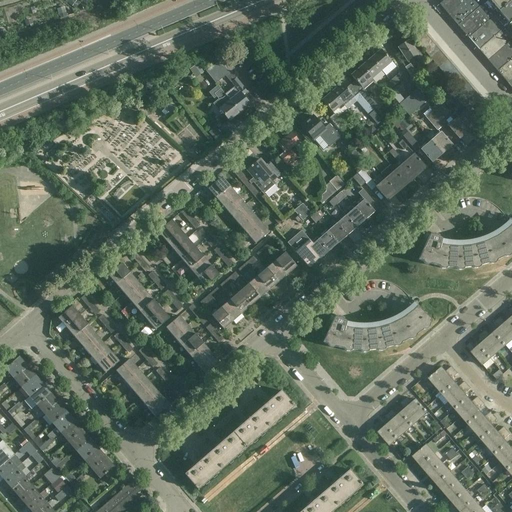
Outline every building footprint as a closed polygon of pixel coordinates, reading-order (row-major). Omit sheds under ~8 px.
[(67,0),(66,1),(75,8),(79,3),(75,0),(67,0)] [(444,0),(439,5),(453,21),(463,12),(459,7),(466,0),(444,0)] [(463,12),(453,21),(458,26),(487,0),(466,0),(459,7),(463,12)] [(511,0),(487,0),(458,26),(469,38),(511,0)] [(511,21),(511,0),(469,38),(479,50),(511,21)] [(65,7),(57,9),(59,15),(67,12),(65,7)] [(511,40),(511,21),(479,50),(488,61),(511,40)] [(412,36),(421,29),(417,24),(408,31),(408,32),(412,36)] [(425,33),(421,29),(412,36),(415,41),(425,33)] [(429,38),(425,33),(415,41),(419,45),(429,38)] [(433,42),(429,38),(419,45),(423,50),(433,42)] [(511,58),(511,40),(488,61),(497,72),(511,58)] [(409,41),(398,48),(407,62),(415,56),(420,63),(424,60),(419,53),(418,54),(409,41)] [(437,47),(433,42),(423,50),(427,55),(437,47)] [(216,84),(230,73),(237,67),(251,56),(243,46),(228,56),(206,71),(216,84)] [(441,51),(437,47),(427,55),(431,59),(441,51)] [(371,58),(382,71),(392,63),(381,50),(371,58)] [(444,56),(441,51),(431,59),(435,64),(444,56)] [(448,60),(444,56),(435,64),(439,68),(448,60)] [(372,80),(382,71),(371,58),(361,67),(372,80)] [(511,80),(511,58),(497,72),(508,84),(511,80)] [(452,65),(448,60),(439,68),(443,73),(452,65)] [(204,70),(198,63),(190,70),(196,77),(204,70)] [(405,68),(412,78),(416,76),(409,65),(405,68)] [(456,70),(452,65),(443,73),(447,77),(456,70)] [(374,81),(372,80),(361,67),(351,76),(363,90),(363,89),(364,90),(364,89),(374,81)] [(460,74),(456,70),(447,77),(451,82),(460,74)] [(464,79),(460,74),(451,82),(455,87),(464,79)] [(395,86),(402,80),(398,75),(391,81),(395,86)] [(246,93),(235,79),(231,82),(236,88),(232,91),(235,96),(230,100),(240,113),(250,105),(242,96),(246,93)] [(468,83),(464,79),(455,87),(457,89),(459,91),(468,83)] [(391,81),(390,81),(386,85),(390,90),(395,86),(391,81)] [(336,89),(332,92),(336,95),(345,106),(347,109),(357,101),(354,98),(354,97),(342,83),(336,89)] [(472,88),(468,83),(459,91),(462,94),(463,96),(472,88)] [(419,88),(399,105),(409,116),(425,103),(427,101),(419,88)] [(476,93),(472,88),(463,96),(467,101),(476,93)] [(229,122),(240,113),(230,100),(220,89),(214,94),(218,99),(213,104),(218,110),(219,110),(229,122)] [(359,93),(372,108),(373,109),(378,106),(364,89),(364,90),(363,89),(363,90),(359,93)] [(464,107),(469,103),(467,101),(463,96),(462,94),(459,91),(457,89),(451,95),(456,101),(457,99),(464,107)] [(340,110),(345,106),(332,92),(322,100),(333,113),(339,108),(340,110)] [(368,114),(373,109),(372,108),(359,93),(354,97),(354,98),(357,101),(368,114)] [(480,97),(476,93),(467,101),(469,103),(471,105),(480,97)] [(484,102),(480,97),(471,105),(475,110),(484,102)] [(161,107),(166,113),(172,106),(167,101),(161,107)] [(488,106),(484,102),(475,110),(479,114),(488,106)] [(492,111),(488,106),(479,114),(483,118),(492,111)] [(447,122),(439,114),(434,108),(433,109),(430,112),(442,126),(447,122)] [(468,109),(458,117),(469,130),(479,122),(468,109)] [(425,116),(430,122),(437,130),(442,126),(430,112),(425,116)] [(334,114),(330,118),(338,128),(343,124),(334,114)] [(450,118),(454,121),(448,126),(459,139),(469,130),(458,117),(455,114),(450,118)] [(324,129),(313,116),(302,126),(314,140),(319,135),(329,147),(341,137),(329,124),(324,129)] [(376,130),(372,125),(367,130),(371,135),(376,130)] [(407,131),(402,135),(408,142),(415,150),(419,146),(412,138),(407,131)] [(285,152),(280,156),(287,165),(297,157),(290,149),(294,146),(298,151),(303,147),(299,142),(292,132),(278,144),(283,151),(285,152)] [(431,141),(442,154),(452,145),(441,133),(436,137),(433,133),(428,137),(431,141)] [(347,150),(352,146),(346,139),(341,143),(347,150)] [(404,151),(408,147),(402,140),(398,144),(404,151)] [(432,162),(442,154),(431,141),(421,150),(432,162)] [(399,155),(393,149),(389,152),(395,159),(399,155)] [(414,154),(404,162),(417,177),(427,168),(414,154)] [(269,169),(260,159),(247,170),(254,177),(249,181),(251,184),(253,183),(263,195),(275,184),(273,181),(281,174),(273,165),(269,169)] [(408,185),(417,177),(404,162),(395,170),(408,185)] [(243,175),(235,165),(231,169),(239,179),(243,175)] [(385,178),(398,193),(408,185),(395,170),(390,165),(381,173),(385,178)] [(362,170),(359,173),(358,174),(367,185),(372,181),(362,170)] [(358,174),(353,178),(361,187),(365,183),(367,185),(358,174)] [(243,175),(239,179),(247,188),(251,184),(249,181),(243,175)] [(345,185),(337,176),(331,181),(338,191),(345,185)] [(230,186),(222,177),(208,189),(216,198),(230,186)] [(388,202),(398,193),(385,178),(375,187),(388,202)] [(259,193),(251,184),(247,188),(255,197),(259,193)] [(216,198),(224,207),(238,196),(230,186),(216,198)] [(362,189),(361,191),(358,193),(361,196),(364,200),(359,204),(356,201),(352,205),(366,220),(375,212),(369,205),(373,201),(362,189)] [(259,193),(255,197),(263,206),(267,202),(259,193)] [(246,205),(238,196),(224,207),(232,216),(246,205)] [(270,205),(267,202),(263,206),(271,215),(275,211),(270,205)] [(311,214),(302,204),(294,211),(302,221),(311,214)] [(246,205),(232,216),(240,225),(254,214),(246,205)] [(366,220),(352,205),(343,213),(356,228),(366,220)] [(285,206),(278,211),(284,218),(290,212),(285,206)] [(193,218),(185,209),(181,212),(189,222),(193,218)] [(275,211),(271,215),(278,224),(283,220),(275,211)] [(343,213),(334,220),(345,232),(348,236),(351,232),(356,228),(343,213)] [(262,223),(254,214),(240,225),(248,235),(250,232),(262,223)] [(189,222),(196,231),(201,227),(193,218),(189,222)] [(180,229),(172,220),(158,232),(167,241),(180,229)] [(348,236),(334,220),(325,227),(328,231),(336,240),(339,243),(348,236)] [(269,232),(262,223),(250,232),(248,235),(255,244),(269,232)] [(507,229),(502,232),(511,245),(511,223),(508,228),(507,229)] [(188,238),(180,229),(167,241),(174,250),(188,238)] [(209,236),(203,230),(199,233),(204,240),(209,236)] [(314,243),(310,240),(302,230),(288,243),(310,268),(320,260),(329,251),(319,239),(314,243)] [(328,231),(319,239),(329,251),(330,251),(336,246),(339,243),(336,240),(328,231)] [(491,239),(501,258),(505,257),(506,257),(508,257),(510,256),(511,254),(511,253),(511,252),(511,245),(502,232),(498,235),(496,237),(491,239)] [(430,264),(435,265),(441,244),(442,239),(441,238),(437,236),(435,235),(431,235),(430,235),(419,260),(423,262),(424,263),(425,264),(427,265),(429,265),(430,264)] [(204,240),(211,248),(215,244),(209,236),(204,240)] [(188,238),(174,250),(182,259),(195,247),(188,238)] [(274,239),(264,247),(268,252),(277,244),(274,239)] [(484,242),(479,244),(485,264),(489,263),(491,264),(493,264),(494,263),(496,262),(497,260),(501,258),(491,239),(486,241),(484,242)] [(445,245),(441,244),(435,265),(439,266),(440,268),(442,269),(444,269),(445,269),(447,268),(451,268),(453,246),(448,246),(445,245)] [(485,264),(479,244),(474,245),(471,246),(466,246),(468,268),(473,267),(474,268),(476,269),(478,268),(479,267),(480,266),(485,264)] [(458,247),(453,246),(451,268),(456,268),(457,269),(459,270),(461,270),(462,269),(464,268),(468,268),(466,246),(461,247),(458,247)] [(195,247),(182,259),(190,269),(203,257),(195,247)] [(224,254),(218,247),(214,251),(220,258),(224,254)] [(264,247),(257,254),(261,258),(268,252),(264,247)] [(131,256),(139,265),(143,261),(135,252),(131,256)] [(285,252),(275,261),(288,275),(297,266),(285,252)] [(224,254),(220,258),(228,268),(233,264),(224,254)] [(203,257),(190,269),(198,278),(211,266),(203,257)] [(250,268),(257,261),(253,257),(246,263),(250,268)] [(150,269),(143,261),(139,265),(145,273),(150,269)] [(279,282),(288,275),(275,261),(266,268),(279,282)] [(122,263),(108,275),(116,285),(130,273),(122,263)] [(246,263),(238,270),(242,274),(250,268),(246,263)] [(219,275),(211,266),(198,278),(205,287),(219,275)] [(257,276),(270,290),(279,282),(266,268),(257,276)] [(159,279),(152,272),(148,276),(154,283),(159,279)] [(235,272),(228,279),(232,284),(239,277),(235,272)] [(124,294),(138,282),(130,273),(116,285),(124,294)] [(261,298),(270,290),(257,276),(248,284),(261,298)] [(154,283),(155,283),(161,291),(165,287),(159,279),(154,283)] [(220,285),(224,290),(232,284),(228,279),(220,285)] [(138,282),(124,294),(132,303),(146,291),(138,282)] [(239,292),(252,306),(261,298),(248,284),(239,292)] [(217,288),(210,295),(214,300),(221,293),(217,288)] [(175,298),(168,290),(164,294),(170,301),(175,298)] [(132,303),(140,312),(154,300),(146,291),(132,303)] [(242,314),(252,306),(239,292),(230,300),(242,314)] [(93,304),(86,295),(81,299),(89,308),(93,304)] [(205,308),(214,300),(210,295),(201,303),(205,308)] [(170,301),(178,311),(183,307),(175,298),(170,301)] [(140,312),(148,321),(162,309),(154,300),(140,312)] [(221,308),(234,322),(242,314),(230,300),(221,308)] [(89,308),(96,316),(100,312),(93,304),(89,308)] [(201,314),(193,305),(188,308),(197,318),(201,314)] [(58,319),(66,328),(80,316),(72,306),(58,319)] [(407,315),(420,332),(423,330),(425,330),(427,329),(428,328),(429,326),(429,325),(433,321),(417,306),(413,310),(411,312),(407,315)] [(224,330),(234,322),(221,308),(212,316),(224,330)] [(162,309),(148,321),(156,330),(170,318),(162,309)] [(197,318),(203,325),(207,321),(201,314),(197,318)] [(98,319),(105,326),(109,322),(103,315),(98,319)] [(420,332),(407,315),(403,318),(400,319),(396,321),(405,341),(409,339),(411,339),(413,339),(414,338),(415,337),(416,335),(420,332)] [(88,325),(80,316),(66,328),(74,337),(79,332),(88,325)] [(188,326),(188,325),(179,316),(166,328),(174,338),(180,332),(188,326)] [(339,348),(345,327),(346,322),(345,321),(342,319),(340,318),(336,317),(334,317),(323,342),(328,344),(328,346),(330,347),(332,348),(333,347),(335,347),(339,348)] [(511,321),(511,320),(506,324),(501,317),(497,320),(508,332),(511,336),(511,321)] [(511,340),(511,336),(508,332),(497,320),(494,324),(499,330),(496,332),(495,333),(506,346),(511,340)] [(405,341),(396,321),(391,324),(389,325),(383,326),(390,347),(394,346),(395,346),(397,347),(399,346),(400,345),(401,343),(405,341)] [(116,330),(109,322),(105,326),(111,334),(116,330)] [(88,325),(79,332),(74,337),(82,346),(96,334),(88,325)] [(206,328),(212,336),(217,332),(210,325),(206,328)] [(188,326),(180,332),(174,338),(182,347),(195,334),(188,326)] [(390,347),(383,326),(378,328),(376,328),(371,329),(373,350),(377,350),(379,351),(381,351),(382,351),(384,350),(385,348),(390,347)] [(356,351),(358,329),(352,328),(350,328),(345,327),(339,348),(344,349),(345,350),(346,351),(348,352),(350,351),(351,350),(356,351)] [(373,350),(371,329),(365,329),(363,329),(358,329),(356,351),(360,351),(362,352),(364,353),(365,353),(367,352),(368,351),(373,350)] [(482,334),(499,352),(506,346),(495,333),(491,337),(486,331),(484,332),(482,334)] [(223,340),(217,332),(212,336),(219,343),(223,340)] [(118,333),(114,337),(120,345),(125,341),(118,333)] [(82,346),(90,355),(103,343),(96,334),(82,346)] [(203,343),(195,334),(182,347),(190,356),(203,343)] [(491,359),(499,352),(482,334),(479,337),(484,343),(480,347),(491,359)] [(133,350),(125,341),(120,345),(128,354),(133,350)] [(112,352),(103,343),(90,355),(98,364),(112,352)] [(211,353),(203,343),(190,356),(198,365),(211,353)] [(221,346),(228,354),(232,351),(226,343),(221,346)] [(483,365),(491,359),(480,347),(476,350),(471,344),(467,347),(473,353),(483,365)] [(138,352),(147,361),(151,357),(143,348),(138,352)] [(112,352),(98,364),(106,373),(120,361),(112,352)] [(219,362),(211,353),(198,365),(206,374),(219,362)] [(6,368),(14,378),(27,367),(19,357),(6,368)] [(158,365),(151,357),(147,361),(153,368),(158,365)] [(138,369),(130,359),(116,371),(124,381),(138,369)] [(35,375),(27,367),(14,378),(22,387),(35,375)] [(442,368),(430,379),(437,387),(455,370),(452,367),(446,372),(442,368)] [(167,375),(160,368),(156,372),(163,379),(167,375)] [(138,369),(124,381),(132,390),(146,378),(138,369)] [(458,374),(455,370),(437,387),(443,394),(455,383),(452,380),(458,374)] [(493,376),(497,380),(503,375),(500,370),(493,376)] [(36,391),(43,385),(35,375),(22,387),(30,396),(36,391)] [(163,379),(169,387),(173,383),(167,375),(163,379)] [(140,399),(154,387),(146,378),(132,390),(140,399)] [(450,402),(468,386),(465,382),(459,387),(455,383),(443,394),(450,402)] [(36,391),(30,396),(38,405),(51,394),(43,385),(36,391)] [(176,386),(172,390),(178,397),(183,394),(176,386)] [(472,389),(468,386),(450,402),(456,409),(469,398),(465,395),(472,389)] [(161,396),(154,387),(140,399),(148,408),(161,396)] [(282,391),(257,412),(271,428),(295,407),(294,405),(292,403),(282,391)] [(38,406),(45,414),(59,403),(51,394),(38,405),(38,406)] [(169,405),(161,396),(148,408),(156,417),(169,405)] [(469,398),(456,409),(463,417),(481,401),(478,397),(472,402),(469,398)] [(408,398),(405,401),(421,419),(428,413),(418,400),(414,404),(408,398)] [(413,426),(421,419),(405,401),(404,401),(401,404),(406,410),(402,413),(413,426)] [(485,404),(481,401),(463,417),(469,425),(482,414),(478,410),(485,404)] [(45,414),(53,423),(66,412),(67,412),(59,403),(45,414)] [(14,407),(8,412),(11,415),(15,412),(14,412),(16,410),(14,407)] [(406,433),(413,426),(402,413),(398,417),(393,411),(389,414),(406,433)] [(21,420),(15,412),(11,415),(17,423),(21,420)] [(74,421),(67,412),(66,412),(53,423),(57,427),(47,436),(50,439),(52,441),(61,433),(74,421)] [(257,412),(233,433),(247,449),(271,428),(257,412)] [(469,425),(476,432),(494,416),(491,412),(485,418),(482,414),(469,425)] [(398,439),(406,433),(389,414),(386,417),(391,423),(387,427),(398,439)] [(498,420),(494,416),(476,432),(482,440),(495,429),(491,425),(498,420)] [(445,420),(442,423),(447,430),(451,426),(445,420)] [(82,430),(74,421),(61,433),(69,442),(82,430)] [(390,446),(398,439),(387,427),(383,430),(378,424),(374,427),(390,446)] [(482,440),(489,447),(508,431),(504,427),(498,433),(495,429),(482,440)] [(0,430),(0,431),(2,434),(0,435),(0,437),(2,440),(9,434),(3,428),(0,430)] [(37,438),(30,430),(27,433),(33,441),(37,438)] [(90,439),(82,430),(69,442),(77,451),(90,439)] [(441,434),(440,434),(434,440),(437,444),(444,438),(447,435),(444,431),(441,434)] [(508,431),(489,447),(495,455),(507,444),(504,440),(511,435),(508,431)] [(233,433),(209,454),(223,469),(247,449),(233,433)] [(18,443),(22,447),(28,442),(24,438),(18,443)] [(50,439),(45,443),(48,447),(53,442),(52,441),(50,439)] [(98,448),(90,439),(77,451),(85,460),(98,448)] [(48,447),(45,443),(39,448),(42,452),(48,447)] [(511,447),(511,448),(507,444),(495,455),(502,462),(511,453),(511,447)] [(414,457),(422,466),(435,455),(427,446),(414,457)] [(106,458),(98,448),(85,460),(92,469),(106,458)] [(450,459),(457,453),(454,449),(447,455),(450,459)] [(0,451),(0,467),(10,459),(2,450),(0,451)] [(31,456),(35,461),(40,456),(36,452),(31,456)] [(450,459),(453,462),(460,456),(457,453),(450,459)] [(511,453),(502,462),(508,470),(511,466),(511,453)] [(198,490),(199,490),(223,469),(209,454),(185,474),(195,487),(197,489),(198,490)] [(65,455),(59,460),(63,464),(68,459),(65,455)] [(443,464),(435,455),(422,466),(430,476),(443,464)] [(113,467),(106,458),(92,469),(100,478),(113,467)] [(18,468),(10,459),(0,467),(0,474),(4,480),(18,468)] [(57,469),(63,464),(59,460),(53,465),(57,469)] [(12,488),(25,477),(21,471),(25,467),(22,464),(18,468),(4,480),(12,488)] [(451,473),(443,464),(430,476),(438,485),(451,473)] [(465,477),(472,471),(469,467),(462,473),(465,477)] [(57,475),(57,474),(54,472),(52,469),(44,475),(50,482),(57,475)] [(326,491),(339,507),(364,486),(362,485),(362,484),(361,482),(360,482),(350,470),(326,491)] [(472,471),(465,477),(468,480),(475,474),(472,471)] [(88,476),(87,474),(85,472),(79,478),(82,481),(88,476)] [(19,497),(33,486),(28,480),(32,476),(30,473),(25,477),(12,488),(19,497)] [(71,483),(76,479),(71,473),(66,478),(71,483)] [(459,482),(451,473),(438,485),(446,494),(459,482)] [(106,476),(102,479),(105,484),(110,480),(106,476)] [(52,484),(59,492),(66,486),(60,478),(52,484)] [(74,488),(82,481),(79,478),(71,485),(74,488)] [(135,479),(124,488),(135,501),(146,492),(135,479)] [(466,491),(459,482),(446,494),(454,503),(467,492),(466,491)] [(481,495),(488,489),(485,485),(478,491),(481,495)] [(33,486),(19,497),(27,505),(40,494),(33,486)] [(64,496),(69,492),(66,488),(55,497),(59,502),(65,497),(64,496)] [(125,510),(135,501),(124,488),(113,497),(125,510)] [(488,489),(481,495),(484,498),(491,492),(488,489)] [(302,511),(333,511),(339,507),(326,491),(302,511)] [(474,501),(467,492),(454,503),(462,511),(474,501)] [(40,494),(27,505),(32,511),(38,511),(48,503),(40,494)] [(103,506),(107,511),(122,511),(125,510),(113,497),(103,506)] [(462,511),(461,511),(479,511),(482,510),(474,501),(462,511)] [(55,511),(56,511),(48,503),(38,511),(55,511)] [(498,511),(504,507),(500,503),(493,509),(495,511),(498,511)]
